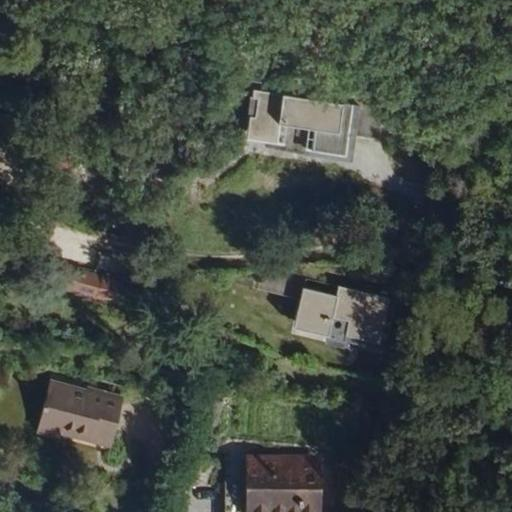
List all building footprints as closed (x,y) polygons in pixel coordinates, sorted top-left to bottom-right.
[(342,135),(345,103),(237,96),(236,104),(241,104),(240,123),(243,123),(241,140),(254,141),(253,154),(306,158),(306,153),(307,132),(334,134),(342,135)] [(333,155),(334,134),(307,132),(306,153),(333,155)] [(339,248),(342,211),(317,209),(314,246),(339,248)] [(128,262),(126,282),(146,284),(148,263),(128,262)] [(116,302),(121,283),(59,265),(54,284),(116,302)] [(388,345),(399,304),(351,291),(348,301),(314,292),(317,283),(287,275),(266,280),(263,290),(312,301),(310,312),(314,315),(310,331),(355,343),(357,336),(388,345)] [(112,446),(123,405),(48,384),(34,435),(58,442),(61,432),(112,446)] [(308,511),(309,455),(234,455),(234,511),(308,511)]
